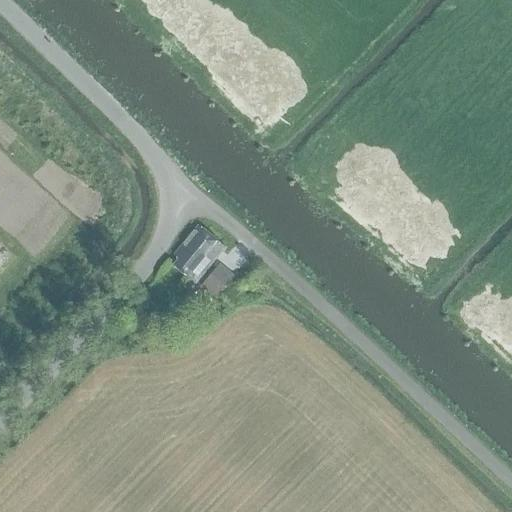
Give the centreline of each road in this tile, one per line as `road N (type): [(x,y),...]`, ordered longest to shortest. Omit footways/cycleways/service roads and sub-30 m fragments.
road 1 (unclassified): [(511,485),(220,216),(169,203)]
road 2 (tertiary): [(0,421),(154,255),(169,203)]
road 3 (tertiary): [(169,203),(145,144),(0,5)]
